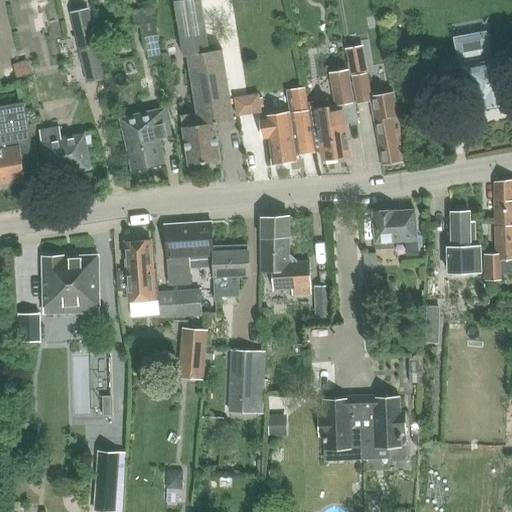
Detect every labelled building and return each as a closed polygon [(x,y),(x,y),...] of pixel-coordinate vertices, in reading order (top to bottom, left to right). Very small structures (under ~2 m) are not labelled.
[(200,0),(176,0),(175,0),(184,56),(188,55),(197,113),(181,116),(189,165),(221,160),(215,124),(234,121),(222,49),(209,51),(200,0)] [(152,7),(132,11),(134,25),(141,24),(144,40),(145,49),(159,47),(158,38),(153,7),(152,7)] [(87,8),(71,12),(88,83),(104,79),(87,8)] [(489,22),(452,29),(459,66),(459,68),(461,68),(463,76),(459,80),(460,87),(465,89),(469,108),(489,104),(490,107),(501,105),(501,102),(511,99),(511,56),(496,59),(489,22)] [(363,47),(347,49),(349,57),(356,103),(371,100),(370,95),(372,95),(364,55),(363,47)] [(13,64),(17,77),(30,73),(27,60),(13,64)] [(331,72),(336,105),(353,102),(347,69),(331,72)] [(372,95),(370,95),(371,100),(382,165),(404,161),(393,91),(372,95)] [(234,95),(236,116),(260,113),(257,92),(234,95)] [(330,100),(308,103),(316,152),(321,151),(323,160),(350,156),(345,124),(342,111),(331,112),(330,106),(330,100)] [(36,168),(25,102),(0,106),(0,184),(26,180),(24,170),(36,168)] [(172,136),(165,109),(121,118),(133,170),(165,163),(160,139),(172,136)] [(290,112),(260,117),(263,138),(269,137),(273,163),(296,160),(295,154),(300,154),(314,152),(310,124),(308,110),(290,112)] [(42,141),(48,175),(91,168),(85,133),(61,138),(60,128),(41,131),(43,141),(42,141)] [(486,275),(511,273),(511,179),(495,182),(496,260),(485,260),(486,275)] [(455,213),(452,213),(452,225),(453,248),(454,270),(470,269),(470,284),(483,284),(483,261),(481,261),(480,248),(475,248),(474,225),(474,223),(470,224),(469,213),(467,213),(466,209),(464,207),(457,207),(455,210),(455,213)] [(374,250),(392,249),(392,243),(405,243),(406,255),(417,255),(414,215),(388,217),(387,212),(372,213),(374,250)] [(262,225),(261,271),(273,270),(274,291),(292,290),(292,295),(312,294),(310,258),(289,259),(289,216),(262,217),(262,225)] [(214,253),(212,223),(166,226),(170,285),(189,284),(188,257),(211,255),(211,253),(214,253)] [(130,242),(127,242),(130,302),(158,301),(156,270),(151,270),(150,241),(141,241),(139,238),(132,238),(130,242)] [(215,247),(214,247),(215,299),(222,299),(222,295),(240,294),(240,274),(251,273),(250,244),(231,245),(231,247),(227,247),(227,245),(215,245),(215,247)] [(376,254),(364,255),(365,277),(378,277),(376,254)] [(42,256),(44,315),(99,313),(97,257),(64,258),(64,256),(42,256)] [(315,286),(317,321),(330,321),(329,285),(315,286)] [(160,293),(162,319),(201,316),(199,290),(160,293)] [(40,341),(39,313),(19,314),(20,342),(40,341)] [(183,327),(179,377),(204,379),(208,329),(183,327)] [(231,351),(229,412),(263,414),(266,352),(231,351)] [(408,360),(410,383),(420,382),(419,360),(408,360)] [(374,395),(360,396),(362,446),(374,445),(376,445),(376,458),(390,458),(389,447),(402,447),(401,434),(406,433),(405,411),(400,411),(400,397),(374,398),(374,395)] [(103,416),(113,416),(112,396),(103,396),(103,416)] [(323,414),(319,414),(320,437),(324,437),(325,450),(352,449),(352,446),(362,446),(360,396),(348,396),(348,399),(337,399),(336,399),(323,400),(323,414)] [(99,451),(95,510),(121,511),(126,453),(99,451)]
